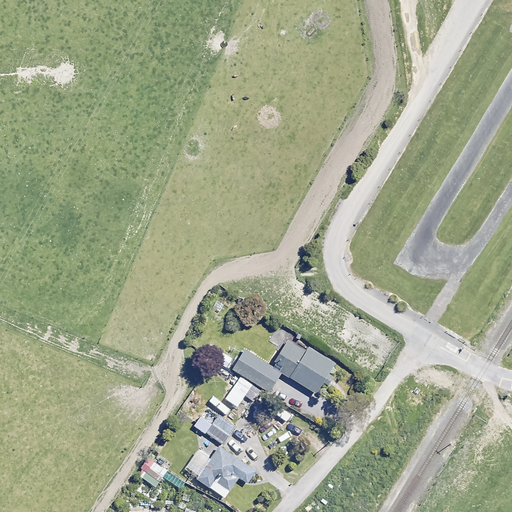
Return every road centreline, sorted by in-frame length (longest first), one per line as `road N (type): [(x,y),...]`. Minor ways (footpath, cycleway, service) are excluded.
road 1 (track): [(376,0),(385,75),(284,255),(204,275),(164,361),(172,390),(93,511)]
road 2 (residential): [(471,0),(333,240),(345,288),(444,350)]
road 3 (unclassified): [(279,511),(408,358),(444,350)]
